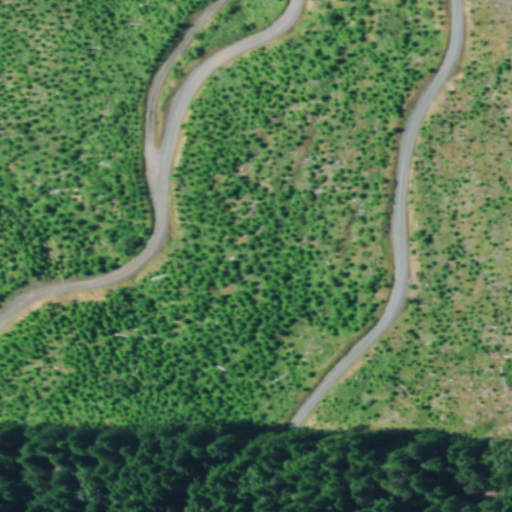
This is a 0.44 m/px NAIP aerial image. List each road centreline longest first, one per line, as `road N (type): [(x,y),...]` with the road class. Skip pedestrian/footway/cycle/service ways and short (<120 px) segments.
road 1 (track): [(197,511),(329,408),(375,336),(397,157),(441,65),(451,0),(284,9),(167,106),(151,151),(139,245),(129,259),(0,319)]
road 2 (track): [(151,151),(147,91),(155,61),(208,0)]
